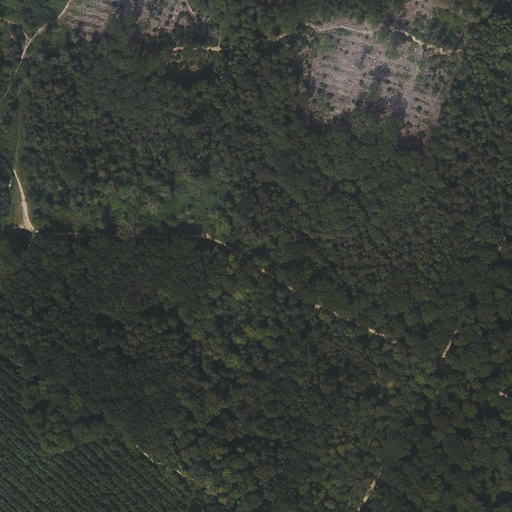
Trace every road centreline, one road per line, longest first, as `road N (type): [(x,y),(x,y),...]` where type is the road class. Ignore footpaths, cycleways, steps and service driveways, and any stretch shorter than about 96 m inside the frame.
road 1 (track): [(8,152),(33,230),(207,235),(305,300),(441,362)]
road 2 (track): [(355,511),(441,362)]
road 3 (track): [(441,362),(511,232)]
